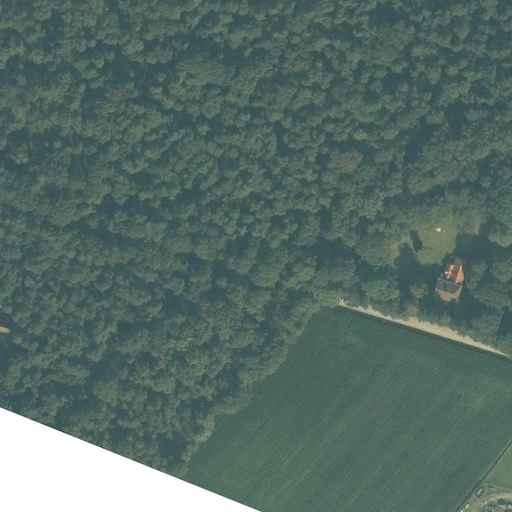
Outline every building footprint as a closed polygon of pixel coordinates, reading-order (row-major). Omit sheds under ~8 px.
[(432,294),(456,301),(461,284),(474,288),(481,263),(455,256),(453,264),(447,262),(443,278),(437,277),(432,294)] [(0,334),(6,336),(12,314),(3,311),(2,316),(0,315),(0,334)] [(91,358),(105,367),(119,345),(105,336),(91,358)] [(91,391),(96,384),(85,375),(80,382),(91,391)] [(96,392),(86,403),(92,410),(103,399),(96,392)] [(101,418),(92,410),(89,412),(105,429),(111,423),(104,416),(101,418)]
